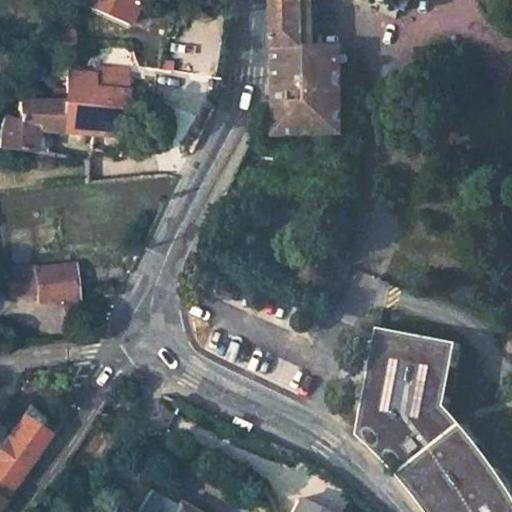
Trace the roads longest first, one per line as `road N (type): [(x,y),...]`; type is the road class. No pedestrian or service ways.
road 1 (residential): [(131,333),(241,109),(246,0)]
road 2 (unclassified): [(401,511),(319,433),(131,333)]
road 3 (tertiary): [(10,511),(131,333)]
road 4 (residential): [(131,333),(76,354),(0,362)]
